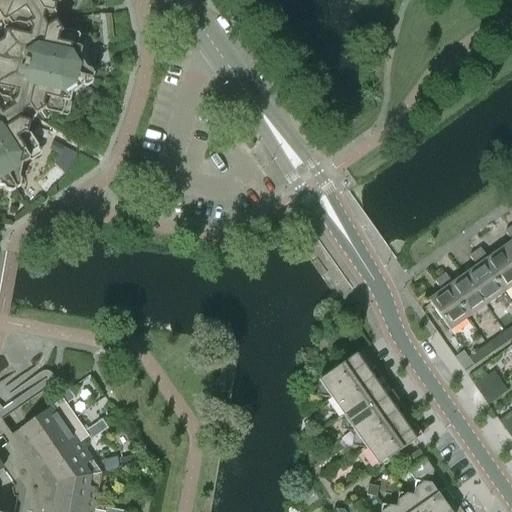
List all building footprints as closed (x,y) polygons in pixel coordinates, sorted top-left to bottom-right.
[(28,23),(42,21),(44,12),(51,14),(53,13),(55,3),(59,0),(0,0),(0,18),(2,21),(4,21),(9,19),(13,25),(21,27),(28,23)] [(0,41),(2,40),(4,32),(7,31),(11,32),(13,25),(9,19),(4,21),(2,21),(0,18),(0,41)] [(0,100),(1,102),(9,104),(22,113),(29,108),(33,115),(35,115),(44,110),(57,113),(60,112),(62,103),(66,103),(69,101),(71,93),(82,87),(86,67),(79,57),(80,49),(79,47),(75,45),(76,37),(75,34),(61,33),(55,24),(53,24),(47,28),(42,21),(28,23),(21,27),(13,25),(11,32),(7,31),(4,32),(2,40),(0,41),(0,100)] [(1,102),(0,100),(0,186),(3,187),(18,178),(21,165),(28,161),(28,159),(26,155),(34,149),(34,145),(27,135),(29,125),(27,123),(20,121),(22,113),(9,104),(1,102)] [(511,242),(499,251),(511,269),(511,231),(510,228),(504,232),(511,242)] [(480,249),(474,253),(502,293),(511,286),(511,269),(499,251),(487,259),(480,249)] [(476,267),(464,275),(485,305),(502,293),(474,253),(469,257),(476,267)] [(445,274),(439,278),(467,318),(485,305),(464,275),(451,284),(445,274)] [(449,331),(467,318),(439,278),(434,282),(441,291),(428,301),(449,331)] [(511,325),(503,332),(509,340),(511,337),(511,325)] [(495,350),(509,340),(503,332),(490,342),(495,350)] [(473,365),(487,356),(481,348),(467,357),(472,364),(473,365)] [(463,351),(455,357),(464,370),(472,364),(467,357),(463,351)] [(333,396),(334,396),(374,368),(367,358),(361,362),(356,355),(321,379),(322,380),(320,393),(333,396)] [(345,413),(380,389),(375,383),(382,378),(374,368),(334,396),(334,397),(332,410),(345,413)] [(473,386),(480,396),(500,382),(493,372),(473,386)] [(507,391),(500,382),(480,396),(487,405),(507,391)] [(356,429),(357,430),(398,401),(391,391),(384,396),(380,389),(345,413),(346,414),(343,427),(356,429)] [(20,429),(33,447),(75,418),(65,405),(74,399),(68,390),(59,396),(62,400),(20,429)] [(405,412),(398,401),(357,430),(357,431),(355,444),(368,446),(369,447),(403,423),(398,416),(405,412)] [(511,411),(498,421),(505,431),(511,425),(511,411)] [(33,447),(33,448),(45,465),(78,442),(79,443),(87,437),(90,441),(98,434),(93,426),(84,432),(75,418),(33,447)] [(52,511),(53,504),(57,483),(45,465),(33,448),(23,455),(10,436),(0,420),(0,464),(3,469),(0,470),(0,511),(52,511)] [(101,420),(93,426),(98,434),(107,429),(101,420)] [(407,429),(403,423),(369,447),(367,461),(379,462),(381,464),(422,436),(414,425),(407,429)] [(33,448),(33,447),(20,429),(10,436),(23,455),(33,448)] [(45,465),(57,483),(101,474),(79,443),(78,442),(45,465)] [(418,450),(409,456),(413,460),(421,455),(418,450)] [(448,511),(430,485),(433,471),(424,459),(407,471),(414,482),(412,496),(398,493),(395,508),(381,505),(379,511),(448,511)] [(94,510),(101,474),(57,483),(53,504),(94,511),(94,510)]
